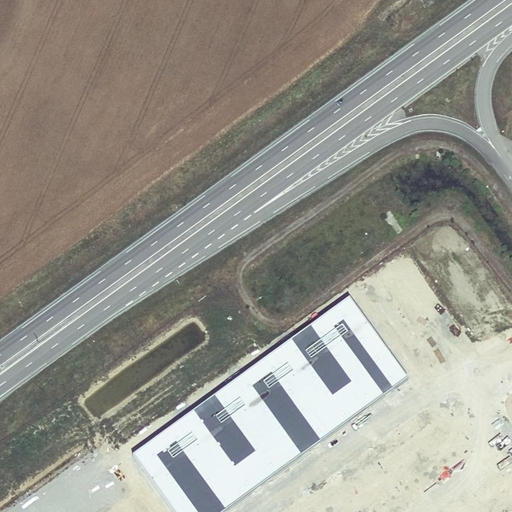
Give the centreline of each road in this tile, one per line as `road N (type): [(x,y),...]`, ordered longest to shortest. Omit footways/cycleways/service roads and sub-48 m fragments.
road 1 (secondary): [(0,385),(511,15)]
road 2 (secondary): [(490,0),(0,354)]
